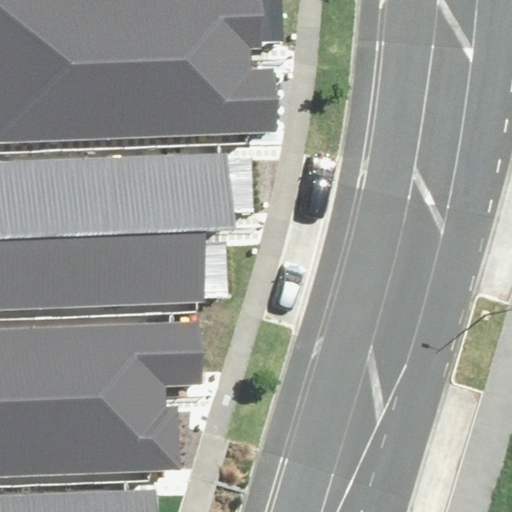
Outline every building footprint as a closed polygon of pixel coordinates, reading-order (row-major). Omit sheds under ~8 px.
[(0,0),(0,62),(244,54),(243,42),(275,41),(273,0),(0,0)] [(0,62),(0,135),(268,126),(265,64),(244,65),(244,54),(0,62)] [(0,155),(0,231),(216,225),(215,205),(245,204),(244,148),(0,155)] [(0,301),(218,295),(216,225),(0,231),(0,301)] [(0,324),(0,394),(163,390),(163,375),(194,374),(193,320),(0,324)] [(0,394),(0,469),(172,465),(170,398),(163,399),(163,390),(0,394)] [(0,490),(0,511),(141,511),(141,487),(0,490)]
